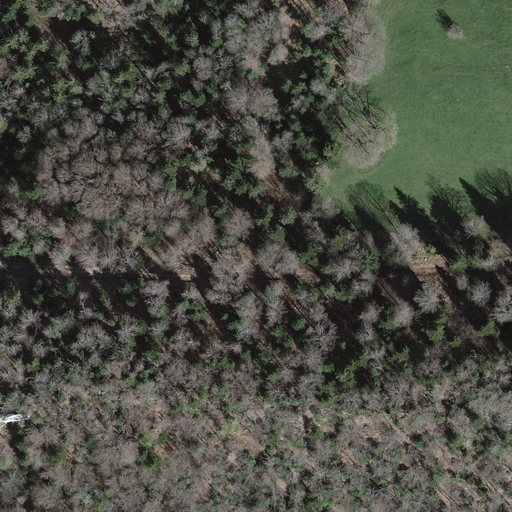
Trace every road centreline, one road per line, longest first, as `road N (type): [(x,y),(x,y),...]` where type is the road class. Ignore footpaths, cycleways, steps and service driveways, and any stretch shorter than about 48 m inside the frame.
road 1 (track): [(511,263),(316,273),(240,217),(169,147),(104,115),(60,28),(12,0)]
road 2 (track): [(316,273),(0,264)]
road 3 (track): [(169,147),(327,190)]
